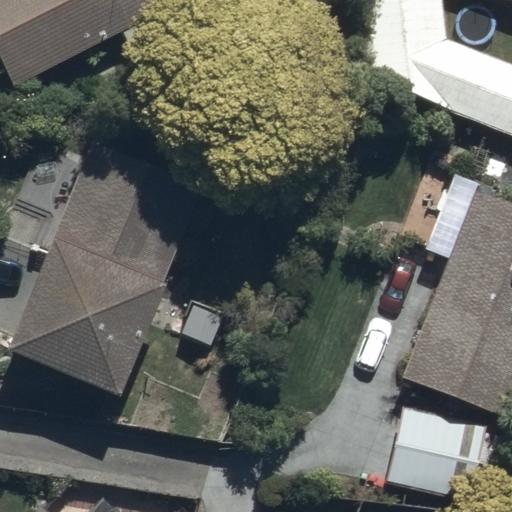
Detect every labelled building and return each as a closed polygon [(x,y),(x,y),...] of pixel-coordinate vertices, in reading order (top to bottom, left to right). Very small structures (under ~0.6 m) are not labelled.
[(0,0),(0,59),(24,104),(189,14),(181,0),(0,0)] [(511,71),(442,45),(437,0),(358,0),(357,0),(364,81),(511,142),(511,71)] [(511,0),(474,0),(511,14),(511,0)] [(5,368),(119,410),(201,191),(86,149),(5,368)] [(402,393),(507,433),(511,420),(511,216),(474,202),(402,393)] [(135,433),(214,446),(225,382),(146,369),(135,433)] [(502,436),(400,410),(378,496),(441,511),(468,511),(479,471),(493,475),(502,436)]
